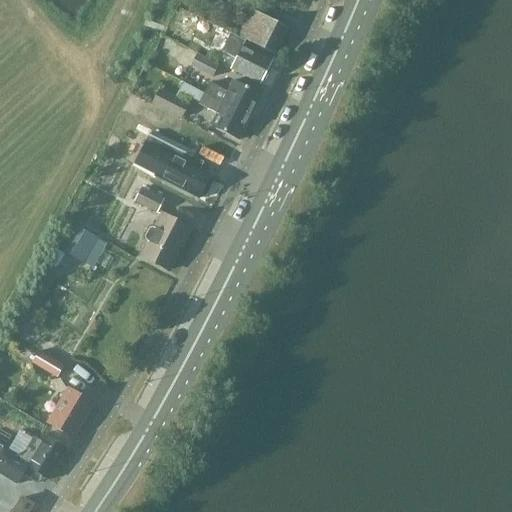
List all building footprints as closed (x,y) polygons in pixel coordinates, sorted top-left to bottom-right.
[(249,10),(235,37),(273,56),(287,30),(249,10)] [(228,34),(220,52),(232,58),(227,70),(258,87),(271,61),(250,52),(253,46),(240,40),(228,34)] [(209,78),(215,67),(194,56),(188,67),(209,78)] [(207,83),(201,94),(248,118),(260,95),(230,80),(224,92),(207,83)] [(156,89),(149,105),(179,120),(186,104),(156,89)] [(201,94),(196,104),(213,113),(207,125),(237,141),(248,118),(201,94)] [(202,163),(191,157),(190,158),(147,137),(146,138),(144,137),(131,165),(152,175),(151,177),(197,200),(199,197),(203,198),(208,187),(207,187),(211,179),(209,178),(209,175),(198,169),(202,163)] [(140,188),(132,203),(155,214),(162,200),(140,188)] [(144,241),(136,256),(165,271),(187,228),(158,213),(151,227),(147,229),(142,237),(144,241)] [(71,224),(61,242),(86,258),(96,240),(71,224)] [(37,351),(29,363),(55,378),(62,366),(37,351)] [(65,387),(44,423),(71,440),(92,404),(65,387)] [(0,475),(15,485),(25,469),(46,481),(65,449),(43,436),(39,442),(31,438),(22,452),(15,447),(11,453),(0,446),(0,475)] [(20,498),(11,511),(26,511),(31,505),(20,498)]
